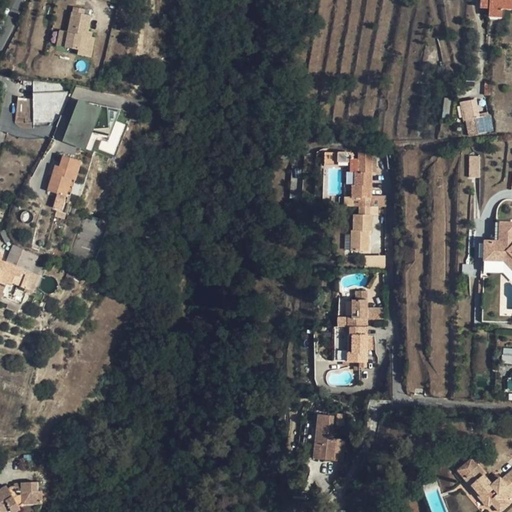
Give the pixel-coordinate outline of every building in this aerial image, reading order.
[(511,0),(480,0),(480,7),(489,7),(488,16),(502,17),(502,8),(511,8),(511,0)] [(87,14),(76,12),(71,31),(67,46),(80,50),(79,54),(93,58),(97,38),(94,37),(86,35),(87,32),(89,32),(90,31),(93,16),(87,14)] [(59,45),(67,46),(71,31),(62,29),(59,45)] [(66,92),(65,85),(33,81),(33,115),(25,115),(26,123),(59,121),(71,92),(66,92)] [(477,99),(474,100),(478,118),(489,116),(488,112),(480,114),(477,99)] [(478,118),(474,100),(460,102),(463,121),(466,120),(469,136),(493,131),(491,116),(489,116),(478,118)] [(91,106),(84,102),(66,140),(86,149),(93,134),(103,111),(91,106)] [(91,104),(91,106),(103,111),(93,134),(112,141),(124,113),(91,104)] [(348,165),(348,153),(337,153),(337,165),(348,165)] [(81,161),(63,155),(60,166),(57,174),(53,173),(48,191),(57,193),(66,196),(66,195),(70,196),(81,161)] [(469,155),(469,177),(480,177),(480,155),(469,155)] [(351,250),(368,251),(369,232),(372,232),(372,215),(378,215),(379,207),(371,207),(373,159),(350,158),(350,171),(355,171),(355,185),(352,185),(352,206),(359,206),(359,214),(354,214),(353,230),(351,230),(351,250)] [(66,196),(57,193),(54,204),(62,207),(66,196)] [(511,222),(491,221),(490,240),(485,240),(484,258),(498,259),(511,274),(511,243),(510,241),(511,222)] [(23,269),(23,270),(31,273),(38,255),(10,245),(4,260),(14,264),(13,265),(23,269)] [(31,273),(23,270),(23,269),(13,265),(14,264),(4,260),(0,258),(0,255),(1,252),(0,251),(0,282),(6,285),(7,282),(33,292),(39,276),(31,273)] [(384,259),(366,258),(365,269),(384,270),(384,259)] [(347,361),(367,362),(368,327),(366,327),(366,318),(367,318),(367,291),(356,291),(356,299),(352,299),(352,316),(348,316),(347,326),(350,326),(350,335),(352,335),(352,352),(348,352),(347,361)] [(318,420),(314,459),(334,461),(336,439),(331,438),(331,422),(318,420)] [(464,478),(478,466),(471,458),(469,458),(457,467),(457,470),(464,478)] [(511,470),(501,479),(493,487),(491,484),(484,475),(485,474),(478,466),(464,478),(471,486),(472,485),(483,498),(481,500),(486,506),(488,505),(489,506),(492,503),(500,511),(509,504),(505,499),(511,492),(511,470)] [(500,477),(491,484),(493,487),(501,479),(500,477)] [(21,492),(38,491),(38,482),(21,483),(21,492)] [(16,511),(21,510),(6,485),(0,488),(0,511),(7,511),(10,510),(11,511),(16,511)] [(42,491),(38,491),(21,492),(22,505),(42,503),(43,503),(42,491)]
